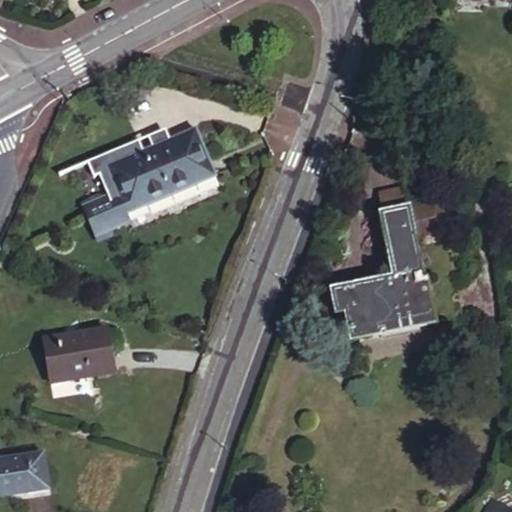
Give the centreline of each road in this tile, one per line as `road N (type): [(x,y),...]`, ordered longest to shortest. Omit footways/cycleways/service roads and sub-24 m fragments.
road 1 (unclassified): [(182,511),(325,97),(337,48),(333,0)]
road 2 (residential): [(3,99),(184,0)]
